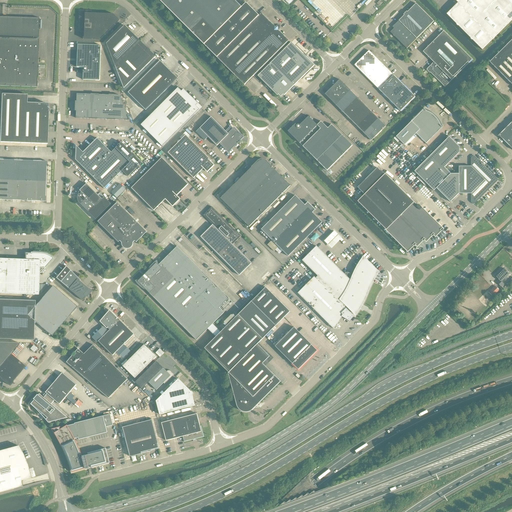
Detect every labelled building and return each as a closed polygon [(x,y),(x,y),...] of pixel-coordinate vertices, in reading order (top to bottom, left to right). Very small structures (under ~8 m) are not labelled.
[(159,0),(204,45),(242,7),(234,0),(159,0)] [(511,0),(454,0),(458,3),(446,14),(454,21),(482,50),(511,19),(511,0)] [(216,57),(258,15),(246,3),(242,7),(204,45),(216,57)] [(394,25),(396,27),(391,33),(407,49),(434,21),(416,4),(394,25)] [(79,11),(78,31),(83,31),(83,39),(101,40),(120,20),(113,14),(91,13),(91,11),(79,11)] [(258,15),(216,57),(244,85),(288,41),(261,13),(259,16),(258,15)] [(0,17),(0,85),(36,87),(39,18),(0,17)] [(115,66),(140,41),(125,26),(106,44),(115,66)] [(444,31),(423,52),(433,62),(427,69),(445,87),(472,60),(444,31)] [(511,39),(490,62),(511,84),(511,39)] [(140,41),(115,66),(124,88),(156,57),(140,41)] [(275,59),(297,82),(314,65),(291,43),(275,59)] [(100,81),(101,46),(78,45),(78,52),(78,67),(83,67),(83,68),(83,80),(100,81)] [(365,76),(372,69),(380,61),(369,51),(354,65),(365,76)] [(284,96),(297,82),(275,59),(258,76),(277,96),(278,95),(281,97),(283,95),(284,96)] [(160,61),(128,93),(146,111),(178,79),(160,61)] [(379,76),(387,68),(380,61),(372,69),(379,76)] [(379,90),(394,76),(387,68),(379,76),(372,69),(365,76),(379,90)] [(401,111),(408,104),(415,97),(394,76),(379,90),(401,111)] [(350,105),(357,98),(339,80),(325,94),(336,105),(343,98),(350,105)] [(178,88),(141,125),(163,147),(200,109),(198,108),(200,106),(184,90),(182,91),(178,88)] [(0,142),(47,144),(47,138),(48,108),(47,108),(47,104),(27,103),(27,95),(1,94),(0,131),(0,142)] [(86,107),(86,94),(77,94),(77,102),(76,102),(76,106),(86,107)] [(95,107),(95,94),(91,94),(91,95),(86,94),(86,107),(95,107)] [(104,107),(104,95),(99,95),(95,94),(95,107),(104,107)] [(113,108),(113,95),(109,95),(104,95),(104,107),(113,108)] [(113,108),(121,108),(125,108),(120,96),(117,96),(117,95),(113,95),(113,108)] [(343,112),(350,105),(343,98),(336,105),(343,112)] [(357,112),(364,105),(357,98),(350,105),(357,112)] [(350,119),(357,112),(350,105),(343,112),(350,119)] [(357,126),(364,119),(371,112),(364,105),(357,112),(350,119),(357,126)] [(85,119),(86,107),(76,106),(75,111),(77,111),(76,114),(78,114),(78,118),(85,119)] [(94,119),(95,107),(86,107),(85,119),(90,119),(94,119)] [(103,119),(104,107),(95,107),(94,119),(98,119),(103,119)] [(112,120),(113,108),(104,107),(103,119),(108,120),(112,120)] [(121,120),(121,108),(113,108),(112,120),(116,120),(121,120)] [(128,116),(125,108),(121,108),(121,120),(125,120),(130,121),(128,116)] [(426,144),(440,129),(442,127),(440,125),(439,122),(437,119),(435,117),(432,114),(429,112),(426,111),(424,109),(396,137),(404,145),(415,134),(417,136),(418,136),(426,144)] [(364,133),(371,126),(378,119),(371,112),(364,119),(357,126),(364,133)] [(288,131),(327,171),(352,145),(331,125),(328,128),(321,121),(317,125),(308,116),(298,127),(295,124),(288,131)] [(242,138),(242,136),(235,129),(233,129),(233,130),(230,127),(226,131),(211,117),(200,129),(217,146),(220,143),(223,146),(228,151),(229,151),(242,138)] [(371,141),(378,133),(386,126),(378,119),(371,126),(364,133),(371,141)] [(199,129),(196,132),(204,140),(208,137),(199,129)] [(506,143),(511,137),(511,135),(505,129),(501,133),(498,136),(502,140),(503,140),(506,143)] [(207,172),(214,165),(210,161),(211,161),(186,135),(168,153),(193,178),(203,168),(207,172)] [(434,191),(436,188),(451,174),(444,168),(459,153),(459,147),(449,137),(414,172),(434,191)] [(79,163),(101,185),(104,189),(122,170),(128,176),(136,168),(142,163),(122,142),(111,153),(97,138),(94,142),(83,152),(76,145),(76,154),(76,160),(79,163)] [(451,174),(436,188),(450,202),(459,193),(459,194),(471,194),(471,202),(473,205),(474,205),(498,181),(498,180),(474,156),(473,156),(471,158),(471,167),(459,167),(459,174),(451,174)] [(177,196),(188,184),(162,158),(131,188),(154,211),(165,199),(173,207),(180,199),(177,196)] [(0,179),(8,180),(9,160),(0,159),(0,179)] [(17,181),(18,160),(9,160),(8,180),(17,181)] [(18,160),(17,181),(27,181),(27,161),(18,160)] [(252,167),(230,189),(258,218),(290,186),(288,183),(286,183),(285,181),(285,180),(272,167),(265,160),(265,161),(259,161),(258,160),(251,167),(252,167)] [(27,161),(27,181),(36,181),(37,161),(27,161)] [(37,161),(36,181),(46,182),(47,161),(37,161)] [(357,188),(365,195),(393,223),(386,230),(408,251),(413,245),(414,246),(416,245),(417,246),(423,241),(425,240),(426,241),(432,236),(434,235),(435,236),(441,231),(442,231),(443,230),(422,208),(419,205),(417,206),(385,174),(384,175),(377,168),(357,188)] [(17,201),(17,181),(8,180),(7,200),(17,201)] [(26,201),(27,181),(17,181),(17,201),(26,201)] [(27,181),(26,201),(36,201),(36,181),(27,181)] [(36,181),(36,201),(45,202),(46,182),(36,181)] [(78,197),(78,198),(78,200),(78,201),(78,202),(79,203),(80,204),(96,220),(111,204),(104,197),(102,199),(87,184),(80,191),(82,193),(80,195),(79,194),(78,195),(78,196),(78,197)] [(120,184),(111,192),(117,198),(126,190),(120,184)] [(249,227),(258,218),(230,189),(221,198),(249,227)] [(295,196),(261,230),(288,256),(322,222),(313,213),(316,210),(308,202),(305,205),(295,196)] [(120,241),(122,243),(122,244),(122,245),(122,246),(123,247),(124,248),(125,248),(126,249),(127,249),(128,249),(129,249),(130,248),(131,248),(132,247),(132,246),(133,246),(133,245),(133,244),(133,243),(135,241),(136,243),(147,232),(117,202),(98,222),(118,243),(120,241)] [(241,236),(212,207),(203,215),(213,225),(201,237),(239,275),(251,263),(233,245),(241,236)] [(334,231),(323,241),(331,248),(341,238),(334,231)] [(316,278),(345,307),(346,305),(355,314),(358,310),(361,305),(364,301),(366,296),(368,291),(370,286),(372,281),(375,277),(378,272),(363,258),(360,262),(358,267),(355,271),(353,276),(351,282),(350,280),(316,246),(302,261),(318,276),(316,278)] [(140,280),(137,281),(139,284),(141,286),(144,288),(146,289),(146,290),(149,294),(150,294),(196,340),(208,328),(212,325),(212,324),(224,313),(219,308),(229,298),(177,247),(174,249),(170,254),(163,261),(159,265),(156,263),(140,280)] [(0,258),(0,293),(38,295),(38,293),(41,293),(47,286),(46,285),(39,285),(39,273),(40,273),(41,273),(48,264),(52,259),(49,257),(46,255),(43,254),(40,254),(25,253),(25,260),(0,258)] [(80,281),(70,271),(66,267),(56,278),(68,289),(82,300),(85,296),(84,296),(86,294),(88,290),(88,289),(79,281),(80,281)] [(501,282),(509,274),(504,269),(495,277),(499,280),(496,282),(501,287),(504,285),(501,282)] [(298,293),(333,328),(333,329),(338,323),(342,317),(344,318),(349,321),(354,316),(346,309),(345,307),(316,278),(314,277),(298,293)] [(0,299),(0,339),(33,341),(34,321),(49,334),(48,335),(49,336),(63,320),(64,322),(77,307),(52,286),(34,307),(34,301),(0,299)] [(495,286),(489,293),(493,296),(499,290),(495,286)] [(216,337),(205,348),(229,373),(228,373),(237,405),(237,406),(238,408),(239,409),(240,410),(241,411),(243,412),(244,412),(246,412),(247,412),(249,412),(250,411),(252,410),(253,409),(254,408),(255,406),(255,407),(256,406),(256,405),(256,404),(255,404),(255,403),(259,403),(281,382),(265,366),(263,364),(270,357),(257,344),(259,343),(263,339),(265,337),(290,312),(266,287),(248,305),(241,312),(220,333),(216,337)] [(229,299),(222,306),(224,308),(231,301),(229,299)] [(113,356),(134,334),(120,320),(119,321),(117,319),(118,318),(110,310),(100,322),(107,329),(108,328),(110,330),(98,341),(113,356)] [(231,315),(224,322),(226,324),(233,317),(231,315)] [(212,325),(208,328),(216,337),(220,333),(212,324),(212,325)] [(313,347),(294,327),(275,346),(298,370),(314,354),(317,351),(313,347)] [(0,377),(9,386),(25,367),(10,353),(19,343),(0,342),(0,377)] [(78,349),(67,362),(109,398),(128,379),(93,345),(84,354),(78,349)] [(135,378),(156,357),(144,345),(123,366),(135,378)] [(156,361),(135,383),(142,389),(149,382),(156,390),(163,383),(164,384),(174,375),(170,371),(169,371),(168,371),(167,372),(163,368),(156,361)] [(60,405),(76,385),(62,373),(45,393),(47,394),(46,395),(45,394),(43,395),(44,397),(40,394),(31,404),(31,405),(31,404),(48,418),(46,420),(46,419),(46,420),(48,423),(68,418),(52,404),(55,401),(60,405)] [(158,408),(190,391),(178,379),(156,401),(158,408)] [(190,391),(158,408),(160,415),(195,406),(192,395),(193,394),(190,391)] [(162,423),(166,441),(184,436),(185,441),(203,436),(197,414),(162,423)] [(107,432),(106,427),(113,425),(110,415),(103,416),(75,423),(75,424),(68,426),(67,425),(54,433),(56,436),(58,440),(60,443),(61,446),(63,449),(64,452),(66,456),(67,459),(68,462),(70,466),(71,469),(72,473),(85,469),(84,467),(85,467),(85,469),(89,468),(88,466),(91,466),(91,468),(109,463),(106,448),(88,453),(88,455),(82,456),(81,453),(80,450),(78,446),(76,443),(75,439),(78,438),(79,440),(107,432)] [(152,420),(123,427),(130,457),(142,454),(142,452),(159,448),(157,443),(158,443),(152,420)] [(0,492),(22,487),(21,481),(31,478),(27,464),(26,459),(23,455),(21,450),(18,446),(0,450),(0,492)]
